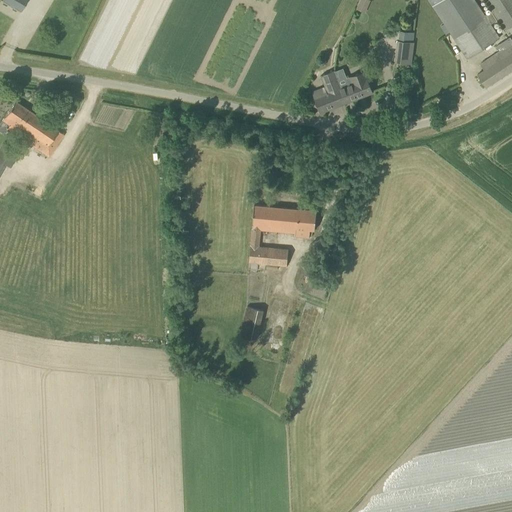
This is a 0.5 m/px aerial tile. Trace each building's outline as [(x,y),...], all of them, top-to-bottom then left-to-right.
[(2,0),(20,11),(26,0),(2,0)] [(357,0),(354,9),(364,12),(367,0),(357,0)] [(511,26),(511,0),(484,0),(492,11),(485,15),(474,0),(428,0),(445,24),(440,27),(446,36),(450,33),(467,59),(499,38),(490,24),(498,20),(505,31),(511,26)] [(414,42),(415,32),(400,30),(398,40),(397,40),(394,62),(411,64),(414,42)] [(486,87),(511,69),(511,45),(506,49),(502,42),(496,46),(501,53),(500,54),(499,53),(480,65),(484,71),(478,75),(486,87)] [(321,112),(345,103),(339,88),(341,87),(335,71),(322,76),(326,88),(313,92),(321,112)] [(350,77),(352,83),(341,87),(339,88),(345,103),(373,92),(367,77),(366,77),(364,72),(350,77)] [(6,128),(48,157),(64,135),(15,101),(0,122),(0,130),(3,133),(6,128)] [(0,147),(0,174),(6,164),(11,167),(19,152),(3,143),(0,147)] [(315,230),(317,210),(254,205),(248,269),(257,270),(258,264),(287,267),(288,248),(259,246),(261,228),(296,231),(295,235),(310,237),(310,229),(315,230)] [(244,306),(238,335),(254,339),(260,309),(244,306)] [(76,361),(76,369),(84,369),(84,361),(76,361)]
